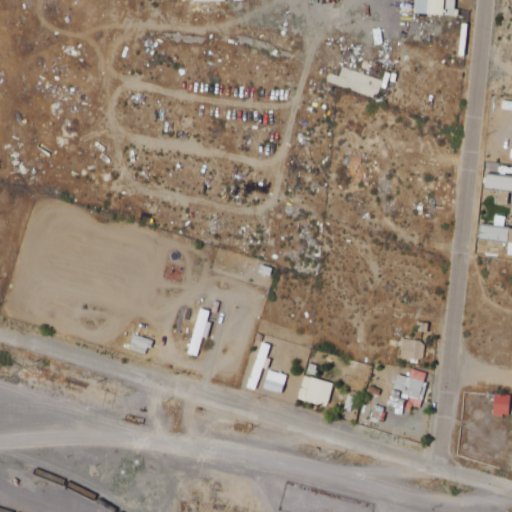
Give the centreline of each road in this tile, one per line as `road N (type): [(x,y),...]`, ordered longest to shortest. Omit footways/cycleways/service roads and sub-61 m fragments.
road 1 (residential): [(484,0),(438,461)]
road 2 (residential): [(438,461),(167,385)]
road 3 (residential): [(167,385),(0,334)]
